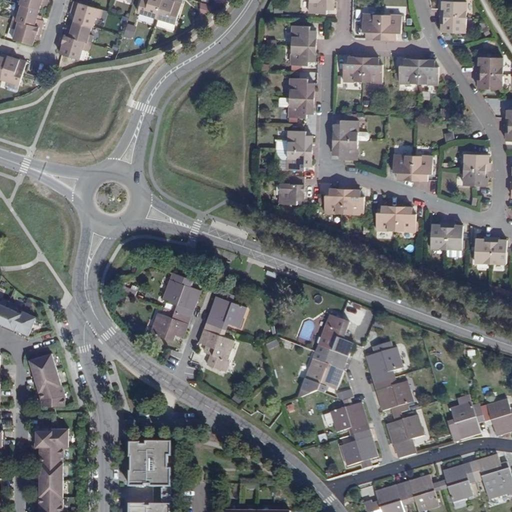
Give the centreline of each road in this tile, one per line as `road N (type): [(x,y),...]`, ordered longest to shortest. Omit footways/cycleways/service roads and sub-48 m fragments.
road 1 (tertiary): [(140,206),(511,346)]
road 2 (residential): [(496,222),(325,169),(328,44),(343,45)]
road 3 (residential): [(251,0),(219,38),(156,85),(123,170)]
road 4 (residential): [(94,313),(82,328),(103,416),(101,511)]
road 5 (residential): [(496,222),(495,137),(439,48)]
road 6 (residential): [(172,386),(253,435),(320,491)]
road 7 (residential): [(20,365),(18,511)]
road 8 (residential): [(391,468),(355,365),(361,347)]
road 9 (residential): [(511,446),(470,446),(391,468)]
